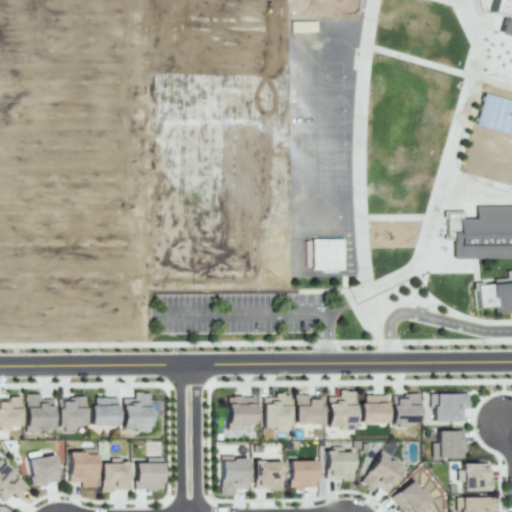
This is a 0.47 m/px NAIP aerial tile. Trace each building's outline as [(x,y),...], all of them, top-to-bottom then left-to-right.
[(511,0),(511,36),(498,32),(503,15),(487,10),(490,0),(511,0)] [(511,101),(481,93),(473,126),(511,135),(511,101)] [(445,212),(460,212),(460,217),(475,217),(475,204),(511,203),(511,256),(477,257),(452,257),(452,239),(445,239),(445,212)] [(340,238),(308,239),(309,269),(340,269),(340,238)] [(475,283),(511,281),(510,273),(511,272),(511,309),(493,310),(493,306),(477,308),(475,283)] [(337,389),(352,389),(351,430),(337,430),(336,427),(324,426),(324,396),(336,396),(337,389)] [(131,391),(146,391),(146,431),(132,431),(132,428),(118,428),(118,398),(131,398),(131,391)] [(21,393),(37,393),(37,398),(49,398),(49,429),(36,429),(36,432),(21,432),(21,393)] [(291,393),(302,393),(302,396),(319,396),(319,425),(291,425),(291,393)] [(426,393),(426,410),(428,410),(428,421),(460,421),(460,408),(466,408),(466,393),(426,393)] [(259,396),(271,396),(271,394),(287,394),(287,430),(272,430),(272,428),(259,428),(259,396)] [(361,394),(383,394),(383,422),(356,422),(356,401),(361,401),(361,394)] [(388,395),(414,394),(414,422),(407,422),(407,428),(395,428),(395,423),(388,423),(388,395)] [(0,399),(7,399),(7,396),(18,396),(17,426),(8,426),(7,431),(0,431),(0,399)] [(54,398),(66,398),(66,396),(81,396),(81,424),(72,424),(72,430),(61,430),(61,426),(54,426),(54,398)] [(92,396),(114,397),(113,425),(86,425),(86,405),(91,405),(92,396)] [(224,396),(252,396),(252,423),(240,423),(240,429),(223,428),(224,396)] [(429,442),(433,442),(433,430),(462,430),(461,458),(429,458),(429,442)] [(63,450),(90,449),(92,486),(78,487),(77,481),(65,482),(63,450)] [(321,450),(349,450),(349,480),(338,480),(338,478),(321,478),(321,450)] [(378,450),(389,457),(387,460),(399,468),(383,494),(373,487),(370,492),(357,483),(378,450)] [(25,458),(30,486),(57,480),(52,453),(25,458)] [(131,461),(143,461),(143,457),(159,457),(158,490),(130,490),(131,461)] [(216,494),(217,460),(229,460),(229,457),(244,458),(244,489),(231,488),(231,494),(216,494)] [(95,460),(124,459),(125,489),(108,489),(108,494),(96,494),(95,460)] [(249,459),(278,459),(278,491),(267,491),(267,488),(249,488),(249,459)] [(284,459),(313,459),(313,487),(300,487),(300,489),(290,489),(290,487),(284,487),(284,459)] [(0,504),(10,494),(14,495),(24,485),(0,461),(0,504)] [(457,463),(457,469),(454,469),(454,481),(459,481),(459,491),(488,491),(488,479),(486,479),(486,462),(457,463)] [(386,497),(398,511),(413,511),(430,499),(420,486),(416,489),(408,479),(386,497)] [(453,511),(453,496),(492,495),(492,511),(485,511),(453,511)]
